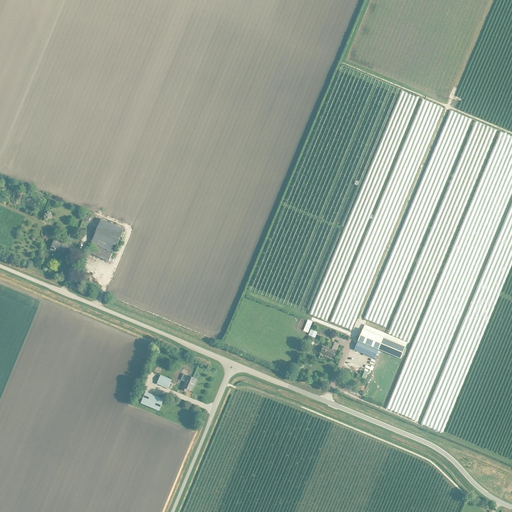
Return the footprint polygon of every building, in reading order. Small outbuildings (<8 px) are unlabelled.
[(114,253),(124,229),(100,220),(90,243),(91,244),(112,253),(114,253)] [(72,251),(74,247),(64,243),(64,244),(54,239),(50,250),(54,252),(55,250),(64,253),(66,248),(72,251)] [(108,262),(112,253),(91,244),(87,253),(108,262)] [(300,329),(305,331),(309,319),(304,317),(300,329)] [(362,330),(358,341),(379,350),(399,359),(404,349),(362,330)] [(358,341),(354,350),(375,360),(379,350),(358,341)] [(333,358),(338,344),(334,342),(331,349),(323,346),(320,353),(333,358)] [(169,391),(174,381),(160,375),(155,385),(169,391)] [(187,376),(181,390),(187,392),(188,390),(191,391),(194,385),(197,380),(189,376),(189,377),(187,376)] [(160,414),(166,401),(145,393),(140,405),(160,414)]
